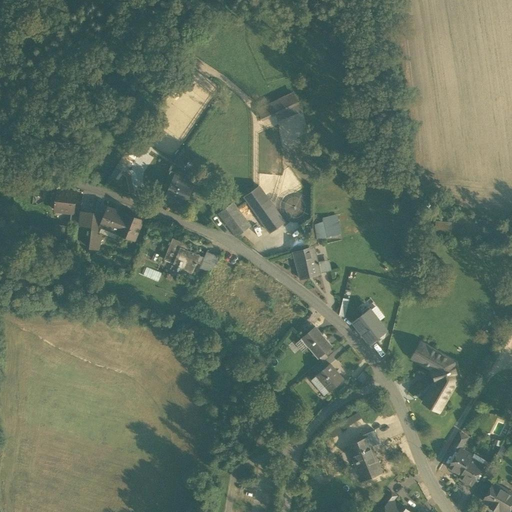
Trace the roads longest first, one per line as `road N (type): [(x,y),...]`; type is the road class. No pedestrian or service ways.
road 1 (unclassified): [(387,381),(330,316),(234,246),(59,176)]
road 2 (residential): [(287,511),(302,443),(317,422),(348,395),(387,381)]
road 3 (unclassified): [(427,480),(492,367)]
